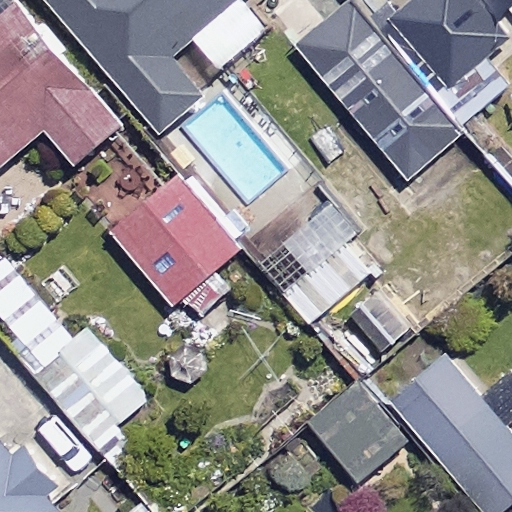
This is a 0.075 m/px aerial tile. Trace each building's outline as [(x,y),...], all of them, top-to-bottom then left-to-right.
[(119,121),(15,0),(0,0),(0,165),(46,126),(74,159),(119,121)] [(57,0),(163,127),(206,90),(173,51),(197,31),(222,61),(264,26),(241,0),(57,0)] [(482,141),(346,0),(344,0),(291,52),(428,194),(482,141)] [(505,18),(489,0),(418,0),(398,17),(451,80),(506,34),(498,24),(505,18)] [(82,160),(126,209),(155,182),(110,134),(82,160)] [(242,244),(179,172),(113,230),(175,302),(242,244)] [(286,281),(311,314),(380,263),(332,198),(283,234),(306,265),(286,281)] [(6,255),(0,259),(0,314),(47,369),(42,374),(120,464),(142,446),(119,419),(151,392),(89,319),(73,333),(6,255)] [(385,289),(352,317),(379,349),(412,322),(385,289)] [(488,511),(511,492),(511,421),(453,348),(395,395),(488,511)] [(269,447),(353,378),(333,354),(249,423),(269,447)] [(412,444),(364,384),(316,423),(364,483),(412,444)] [(0,433),(0,511),(61,511),(70,505),(7,428),(0,433)]
